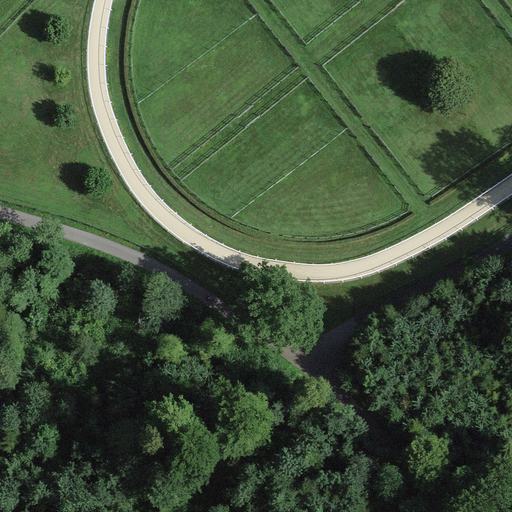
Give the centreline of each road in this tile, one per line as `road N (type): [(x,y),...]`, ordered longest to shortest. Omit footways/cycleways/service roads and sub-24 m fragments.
road 1 (unclassified): [(305,360),(146,262),(0,214)]
road 2 (unclassified): [(305,360),(377,309),(511,234)]
road 3 (unclassified): [(445,511),(364,415),(305,360)]
